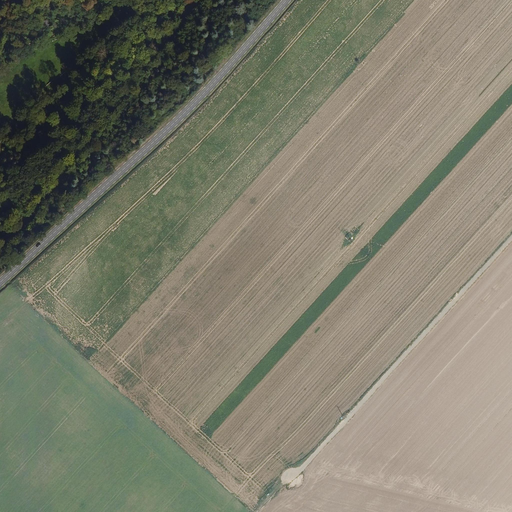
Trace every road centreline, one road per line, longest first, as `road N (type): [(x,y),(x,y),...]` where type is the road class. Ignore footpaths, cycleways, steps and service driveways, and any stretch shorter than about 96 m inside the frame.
road 1 (secondary): [(0,282),(186,110),(286,0)]
road 2 (track): [(256,511),(511,236)]
road 3 (track): [(0,188),(189,9)]
